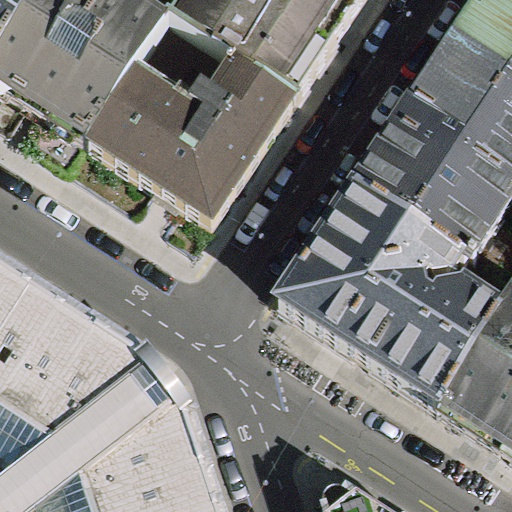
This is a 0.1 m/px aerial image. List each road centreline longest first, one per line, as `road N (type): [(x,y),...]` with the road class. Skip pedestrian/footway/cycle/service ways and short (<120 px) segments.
road 1 (residential): [(432,0),(209,338)]
road 2 (residential): [(477,511),(209,338)]
road 3 (residential): [(209,338),(0,206)]
road 4 (residential): [(209,338),(273,511)]
